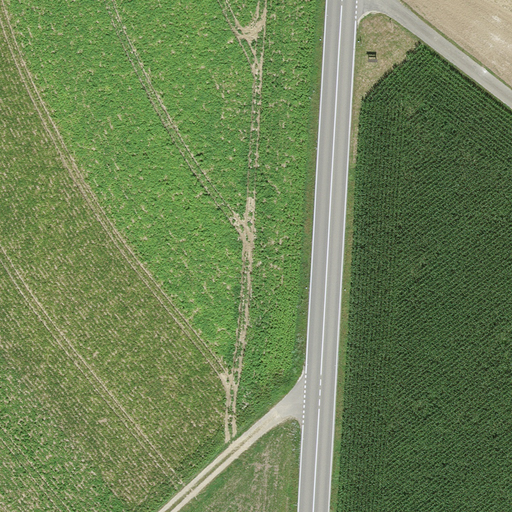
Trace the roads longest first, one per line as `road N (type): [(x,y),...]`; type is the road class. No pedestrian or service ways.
road 1 (secondary): [(314,511),(340,0)]
road 2 (track): [(187,511),(320,391)]
road 3 (track): [(511,101),(374,0)]
